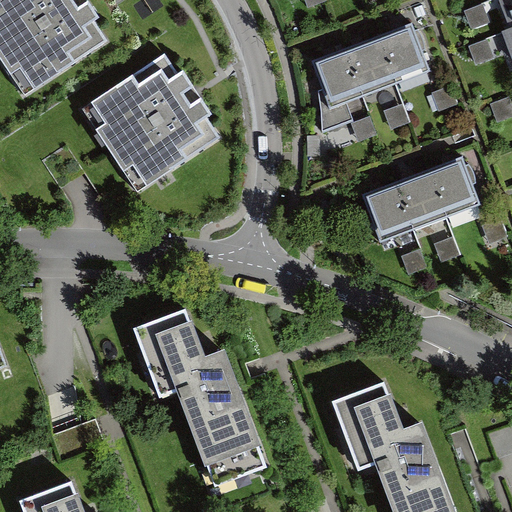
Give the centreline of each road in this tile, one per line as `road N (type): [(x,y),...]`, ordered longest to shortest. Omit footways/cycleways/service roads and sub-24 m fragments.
road 1 (residential): [(511,365),(367,301),(252,263)]
road 2 (residential): [(230,0),(257,63),(269,122),(267,193),(252,263)]
road 3 (residential): [(252,263),(118,243),(0,248)]
